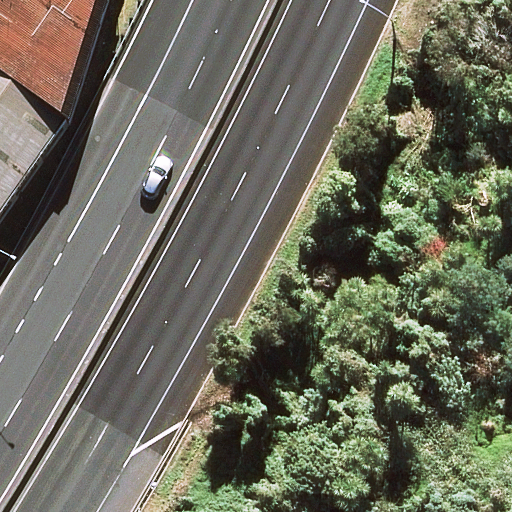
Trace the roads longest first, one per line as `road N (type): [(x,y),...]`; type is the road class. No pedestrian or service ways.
road 1 (trunk): [(334,0),(170,326),(52,511)]
road 2 (trunk): [(0,425),(144,182),(239,0)]
road 3 (trunk): [(0,342),(173,0)]
